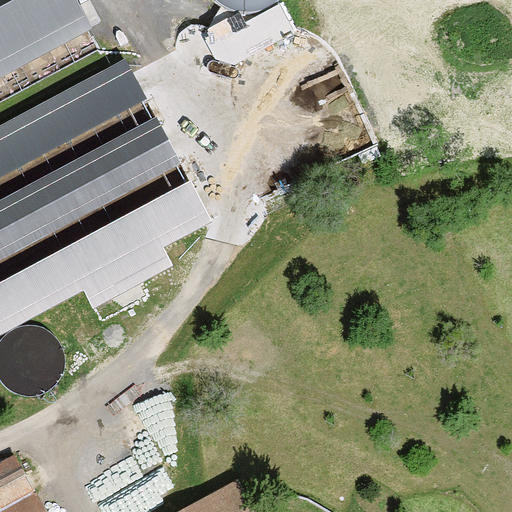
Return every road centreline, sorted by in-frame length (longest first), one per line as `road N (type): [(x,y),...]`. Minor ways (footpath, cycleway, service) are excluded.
road 1 (track): [(42,415),(137,365),(224,249),(235,195),(171,74)]
road 2 (track): [(88,511),(42,415),(0,438)]
